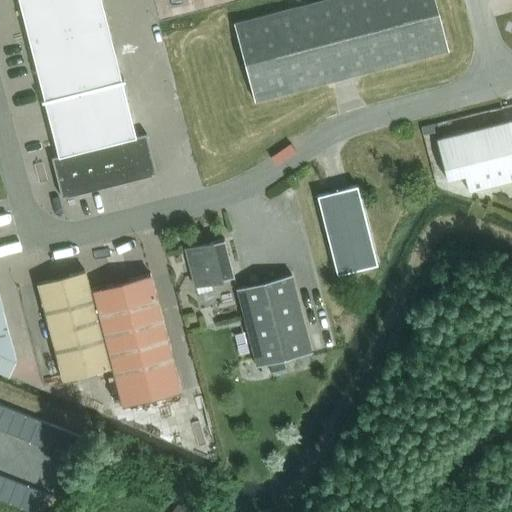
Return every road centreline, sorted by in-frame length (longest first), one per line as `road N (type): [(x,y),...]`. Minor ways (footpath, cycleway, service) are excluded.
road 1 (unclassified): [(498,84),(334,131),(231,193),(33,246),(0,122)]
road 2 (unknown): [(151,0),(206,201)]
